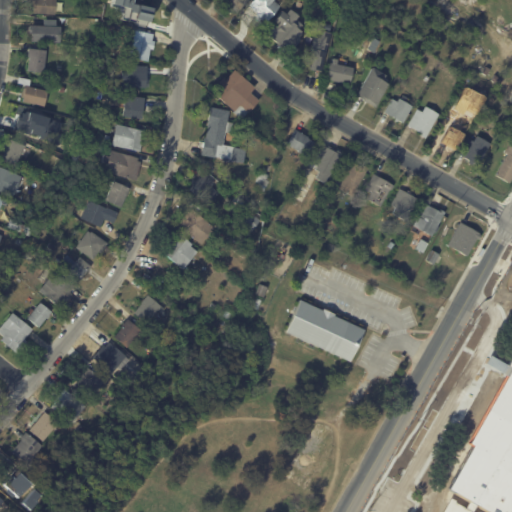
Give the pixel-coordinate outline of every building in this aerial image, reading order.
[(55,0),(55,14),(32,12),(33,6),(30,6),(30,0),(55,0)] [(249,0),(238,13),(222,0),(249,0)] [(251,0),(246,7),(264,23),(279,6),(272,0),(251,0)] [(295,14),(299,18),(296,21),(302,26),(298,30),(302,33),(300,41),(301,41),(295,48),(298,50),(292,58),(283,50),(282,51),(268,39),(279,26),(274,22),(282,13),(286,16),(291,11),(295,14)] [(43,25),(61,26),(60,42),(30,41),(31,33),(29,33),(29,24),(43,25)] [(135,30),(153,33),(152,40),(155,41),(153,49),(150,49),(148,60),(130,57),(135,30)] [(306,69),(316,30),(332,35),(321,73),(306,69)] [(31,51),(46,52),(45,72),(29,71),(30,51),(31,51)] [(336,65),(354,69),(350,86),(326,81),(330,64),(336,65)] [(147,67),(146,77),(149,77),(148,83),(146,83),(146,87),(121,86),(122,70),(128,70),(128,65),(147,66),(147,67)] [(254,87),(255,87),(250,92),(259,100),(248,113),(247,113),(241,119),(233,112),(233,111),(213,93),(219,87),(216,84),(222,77),(225,79),(234,69),(254,87)] [(386,77),(383,82),(391,86),(377,110),(357,98),(373,69),(386,77)] [(45,106),(22,101),(23,96),(22,96),(24,87),(25,87),(26,84),(20,83),(21,77),(32,79),(31,85),(29,85),(29,87),(48,90),(45,106)] [(150,99),(149,106),(143,105),(142,118),(122,116),(125,95),(150,98),(150,99)] [(412,107),(403,125),(384,114),(392,100),(397,103),(399,100),(412,107)] [(229,110),(227,122),(233,123),(231,134),(225,133),(223,145),(246,149),(244,163),(201,155),(202,147),(199,147),(200,141),(203,142),(204,137),(205,137),(208,123),(207,123),(210,107),(229,110)] [(423,139),(420,136),(421,135),(407,126),(417,110),(422,113),(426,108),(440,116),(425,140),(423,139)] [(28,114),(36,117),(35,120),(28,138),(12,133),(16,121),(16,120),(19,111),(28,114)] [(443,147),(433,142),(446,119),(449,121),(454,111),(471,120),(452,153),(451,152),(450,153),(445,150),(446,149),(443,147)] [(130,127),(144,131),(144,133),(143,140),(142,140),(139,151),(111,144),(116,124),(130,127)] [(296,129),(309,137),(308,138),(315,142),(307,156),(286,143),(295,129),(296,129)] [(491,145),(478,168),(459,157),(469,140),(474,143),(477,137),(491,145)] [(12,140),(26,146),(24,149),(23,149),(16,166),(1,160),(6,148),(4,147),(6,142),(8,143),(10,139),(12,140)] [(323,145),(336,152),(337,149),(343,153),(327,183),(316,178),(319,171),(310,166),(322,144),(323,145)] [(511,180),(509,185),(495,177),(507,155),(505,154),(510,145),(511,146),(511,180)] [(133,156),(138,158),(137,161),(141,162),(136,180),(104,171),(110,150),(133,156)] [(72,152),(79,155),(76,161),(70,159),(72,152)] [(354,162),(360,166),(361,163),(368,167),(352,196),(334,185),(348,159),(354,162)] [(0,166),(14,173),(12,176),(11,176),(4,193),(0,191),(0,166)] [(266,186),(255,181),(260,171),(269,175),(267,180),(269,181),(266,186)] [(215,182),(212,187),(219,192),(215,198),(217,199),(215,202),(213,200),(209,205),(188,190),(191,187),(189,185),(193,179),(196,181),(202,172),(215,182)] [(374,174),(394,185),(391,191),(390,190),(381,206),(367,199),(370,193),(365,190),(374,174)] [(123,185),(129,188),(121,207),(105,200),(113,181),(123,185)] [(260,183),(266,187),(264,192),(257,188),(260,183)] [(400,189),(406,192),(408,190),(415,194),(414,196),(419,199),(407,221),(393,213),(396,207),(391,204),(400,188),(400,189)] [(61,193),(75,199),(73,206),(58,200),(61,193)] [(238,205),(232,201),(235,195),(241,200),(238,205)] [(113,223),(104,219),(100,227),(80,218),(88,200),(106,208),(106,207),(118,212),(113,223)] [(431,207),(444,213),(432,236),(418,228),(421,223),(418,221),(426,204),(431,207)] [(198,214),(214,227),(199,246),(175,226),(181,219),(182,219),(188,211),(190,212),(192,209),(198,214)] [(260,219),(261,220),(252,231),(237,218),(242,212),(246,216),(250,211),(260,219)] [(7,226),(10,219),(32,229),(29,236),(7,226)] [(461,223),(480,233),(479,234),(481,235),(479,240),(477,238),(467,256),(447,245),(460,222),(461,223)] [(225,229),(238,240),(232,247),(219,236),(225,229)] [(91,232),(107,243),(100,253),(98,251),(93,259),(76,248),(87,231),(90,233),(91,232)] [(183,269),(163,253),(180,234),(199,250),(183,269)] [(17,238),(23,241),(20,246),(14,242),(17,238)] [(439,254),(433,265),(425,260),(431,250),(439,254)] [(79,257),(91,266),(81,279),(79,278),(75,283),(56,267),(67,254),(75,262),(79,257)] [(54,271),(73,287),(69,292),(72,294),(66,301),(63,299),(57,306),(39,290),(48,279),(41,274),(47,267),(53,272),(54,271)] [(267,288),(264,297),(255,294),(259,284),(268,287),(267,288)] [(163,307),(165,309),(161,313),(158,310),(147,324),(133,313),(141,304),(141,303),(147,295),(163,307)] [(257,298),(262,300),(258,310),(253,308),(257,298)] [(321,308),(333,313),(332,315),(363,329),(348,361),(283,331),(298,299),(320,309),(321,308)] [(40,303),(51,312),(48,315),(49,316),(47,319),(46,318),(38,328),(27,318),(29,315),(27,313),(31,308),(33,310),(40,302),(40,303)] [(225,310),(232,313),(229,320),(222,316),(225,310)] [(32,330),(24,339),(27,342),(17,354),(0,340),(3,336),(0,333),(0,327),(12,313),(32,329),(32,330)] [(139,329),(144,333),(141,337),(138,334),(126,348),(113,337),(121,327),(120,327),(127,319),(139,329)] [(127,363),(124,367),(120,363),(111,374),(92,357),(102,345),(105,347),(109,342),(130,360),(127,363)] [(511,351),(511,495),(502,511),(483,511),(473,506),(469,511),(438,511),(447,498),(452,500),(451,502),(462,508),(466,502),(443,488),(467,445),(463,443),(507,366),(505,364),(511,351)] [(102,380),(104,381),(95,392),(92,390),(87,395),(74,384),(81,376),(80,375),(87,367),(102,380)] [(148,389),(139,381),(145,375),(154,383),(148,389)] [(72,395),(85,406),(71,424),(50,407),(65,389),(72,395)] [(54,420),(59,424),(44,443),(29,431),(44,412),(54,420)] [(30,429),(25,425),(29,420),(34,424),(30,429)] [(21,438),(25,432),(42,446),(35,455),(46,464),(38,474),(11,452),(21,440),(20,439),(21,438)] [(30,480),(27,485),(21,482),(25,477),(30,480)]
